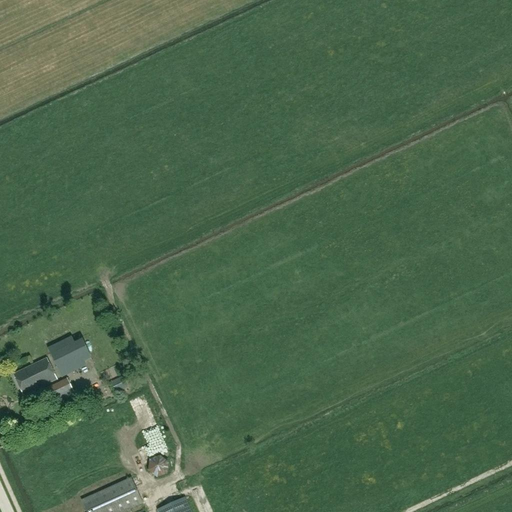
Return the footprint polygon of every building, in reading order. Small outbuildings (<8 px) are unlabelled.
[(91,358),(82,340),(75,344),(71,337),(48,349),(62,378),(85,366),(84,362),(91,358)] [(57,380),(47,359),(13,375),(23,396),(57,380)] [(128,388),(125,382),(122,377),(108,384),(112,394),(113,395),(128,388)] [(74,394),(67,379),(38,393),(45,408),(74,394)] [(102,389),(96,394),(104,402),(109,397),(102,389)] [(151,436),(153,445),(160,443),(159,435),(151,436)] [(145,465),(153,482),(171,473),(163,457),(145,465)] [(87,511),(124,511),(143,503),(131,478),(82,500),(87,511)] [(191,511),(185,497),(157,510),(157,511),(191,511)]
